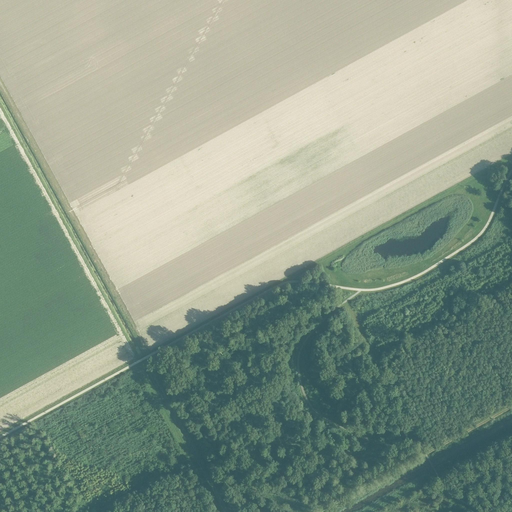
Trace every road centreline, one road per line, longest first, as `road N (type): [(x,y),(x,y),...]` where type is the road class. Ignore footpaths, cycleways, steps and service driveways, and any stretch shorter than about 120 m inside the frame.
road 1 (track): [(511,432),(367,511)]
road 2 (track): [(317,511),(425,452)]
